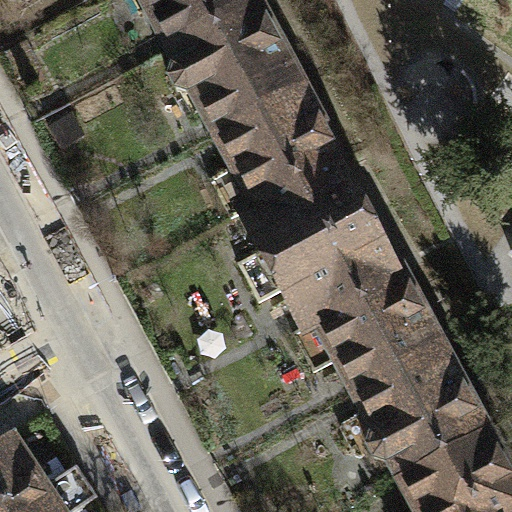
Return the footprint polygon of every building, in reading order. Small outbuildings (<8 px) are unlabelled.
[(250,0),(144,0),(170,47),(253,3),(250,0)] [(253,3),(170,47),(179,66),(171,70),(184,94),(193,89),(217,134),(299,90),(253,3)] [(299,90),(217,134),(234,166),(209,180),(230,219),(241,213),(333,163),(338,160),(299,90)] [(333,163),(241,213),(261,249),(237,264),(259,302),(284,290),(304,326),(394,279),(333,163)] [(394,279),(304,326),(291,333),(312,372),(337,359),(354,391),(437,347),(399,276),(394,279)] [(437,347),(354,391),(366,412),(339,426),(356,458),(369,451),(378,466),(391,459),(401,477),(482,433),(437,347)] [(511,488),(482,433),(401,477),(419,509),(413,511),(504,511),(511,508),(511,488)] [(54,511),(8,441),(0,446),(0,511),(54,511)]
